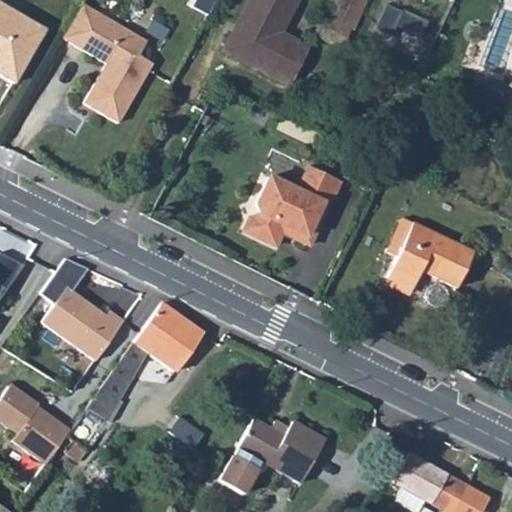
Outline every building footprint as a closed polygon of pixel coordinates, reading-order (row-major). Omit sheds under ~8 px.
[(46,27),(0,0),(0,71),(15,80),(46,27)] [(233,29),(224,47),(289,81),(309,43),(282,29),(296,0),(248,0),(236,23),(243,27),(240,33),(233,29)] [(349,34),(366,0),(365,0),(330,0),(322,19),(317,17),(307,38),(335,52),(345,32),(349,34)] [(147,39),(83,2),(63,37),(106,62),(111,64),(106,73),(99,75),(84,101),(118,121),(153,61),(139,53),(147,39)] [(374,22),(364,48),(397,60),(407,34),(374,22)] [(236,23),(233,29),(240,33),(243,27),(236,23)] [(111,64),(106,62),(99,75),(106,73),(111,64)] [(343,175),(347,177),(361,148),(357,146),(343,175)] [(384,159),(361,148),(347,177),(369,188),(384,159)] [(305,250),(339,187),(309,171),(296,195),(268,180),(254,206),(257,216),(247,219),(240,232),(271,249),(278,236),(280,232),(285,235),(286,240),(305,250)] [(383,249),(394,255),(401,240),(408,243),(418,224),(399,215),(383,249)] [(394,255),(384,276),(409,289),(418,270),(453,286),(471,249),(418,224),(408,243),(401,240),(394,255)] [(0,291),(18,266),(0,257),(0,291)] [(52,304),(38,323),(91,362),(121,321),(105,310),(101,315),(89,305),(83,307),(79,303),(81,300),(72,294),(89,270),(62,257),(36,292),(52,304)] [(409,289),(384,276),(380,284),(404,296),(409,289)] [(158,303),(83,408),(106,421),(147,355),(173,373),(200,333),(158,303)] [(7,386),(0,395),(0,426),(13,436),(8,443),(42,466),(67,431),(41,412),(37,414),(32,411),(36,406),(7,386)] [(253,419),(217,480),(241,496),(260,464),(297,485),(324,439),(292,420),(283,436),(253,419)] [(391,483),(401,489),(422,501),(429,505),(447,475),(409,453),(391,483)] [(447,475),(429,505),(440,511),(449,511),(465,485),(447,475)] [(479,511),(488,498),(465,485),(449,511),(479,511)] [(415,511),(422,501),(401,489),(393,501),(411,511),(415,511)]
